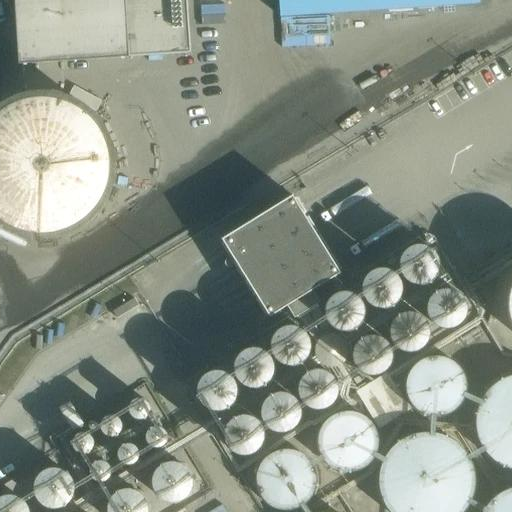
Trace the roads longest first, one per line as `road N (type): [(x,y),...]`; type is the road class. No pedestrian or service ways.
road 1 (unknown): [(183,193),(147,147),(91,101),(0,70)]
road 2 (unknown): [(262,0),(276,144)]
